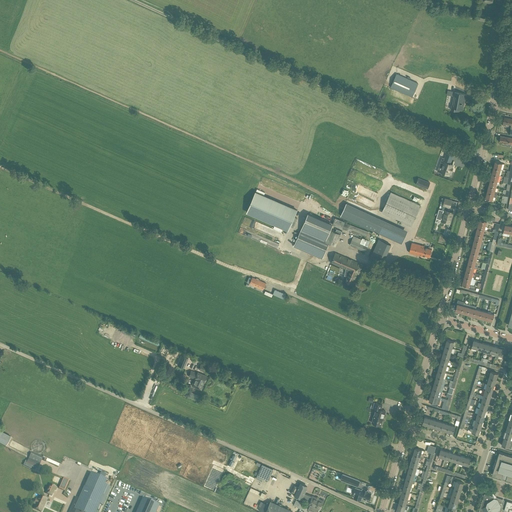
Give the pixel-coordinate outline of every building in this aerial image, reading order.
[(432,74),(433,66),(417,65),(417,73),(432,74)] [(391,87),(390,88),(412,98),(412,96),(418,84),(396,75),(391,87)] [(455,92),(451,110),(459,111),(459,108),(463,109),(466,94),(455,92)] [(511,119),(504,117),(502,125),(506,126),(506,124),(511,125),(509,135),(511,135),(511,119)] [(500,136),(499,142),(502,142),(501,145),(510,147),(511,145),(511,144),(511,138),(509,138),(509,137),(500,136)] [(440,163),(438,169),(441,170),(440,171),(449,174),(451,171),(452,171),(453,168),(452,167),(453,165),(450,163),(451,160),(452,156),(446,154),(442,163),(440,163)] [(495,161),(493,167),(500,169),(502,163),(495,161)] [(493,167),(492,174),(499,176),(500,169),(493,167)] [(418,178),(416,184),(428,189),(430,183),(418,178)] [(490,180),(488,186),(495,188),(497,182),(490,180)] [(488,186),(487,192),(497,195),(498,192),(495,191),(495,188),(488,186)] [(297,210),(255,192),(247,212),(288,230),(297,210)] [(391,192),(382,212),(411,226),(420,206),(391,192)] [(487,192),(485,198),(492,200),(493,196),(496,197),(497,195),(487,192)] [(450,223),(453,213),(444,210),(444,211),(443,211),(445,207),(450,208),(452,201),(442,199),(440,206),(443,206),(442,211),(440,211),(437,220),(450,223)] [(401,242),(404,234),(352,211),(349,218),(358,222),(358,224),(379,233),(401,242)] [(322,259),(329,243),(335,246),(341,231),(336,229),(335,232),(330,229),(332,224),(307,214),(294,247),(322,259)] [(335,218),(332,225),(366,237),(368,231),(344,222),(344,221),(335,218)] [(479,219),(477,228),(484,229),(486,221),(479,219)] [(477,228),(476,234),(483,236),(484,229),(477,228)] [(476,234),(474,240),(483,242),(484,243),(484,240),(482,239),(483,236),(476,234)] [(353,236),(352,240),(367,246),(369,242),(362,239),(362,240),(353,236)] [(352,240),(349,245),(365,251),(367,246),(352,240)] [(472,246),(479,248),(482,249),(483,242),(474,240),(472,246)] [(412,243),(409,253),(422,256),(422,255),(429,257),(431,249),(424,247),(424,246),(412,243)] [(383,265),(389,250),(376,244),(370,259),(383,265)] [(472,246),(471,252),(478,254),(479,248),(472,246)] [(471,252),(469,258),(476,260),(477,257),(479,257),(480,255),(478,254),(471,252)] [(335,253),(331,262),(346,269),(345,275),(348,276),(347,278),(346,279),(347,279),(346,281),(351,283),(353,278),(355,279),(357,273),(359,274),(363,265),(335,253)] [(467,264),(466,271),(473,272),(474,266),(467,264)] [(252,277),(249,283),(263,289),(266,283),(252,277)] [(464,277),(462,285),(469,287),(468,288),(474,290),(475,286),(470,284),(471,278),(464,277)] [(273,294),(272,294),(274,295),(284,299),(286,294),(275,289),(273,293),(273,294)] [(457,304),(455,311),(461,312),(463,305),(457,304)] [(463,305),(461,312),(467,314),(469,307),(463,305)] [(469,307),(467,314),(473,316),(475,309),(476,307),(470,305),(469,307)] [(475,309),(473,316),(479,318),(481,311),(475,309)] [(481,311),(479,318),(486,319),(488,312),(481,311)] [(488,312),(486,319),(492,321),(494,314),(488,312)] [(128,331),(126,336),(134,339),(136,334),(128,331)] [(447,339),(445,346),(452,348),(454,342),(447,339)] [(473,340),(471,347),(478,349),(480,342),(473,340)] [(480,342),(478,349),(484,351),(486,344),(480,342)] [(486,344),(484,351),(490,353),(492,346),(486,344)] [(445,346),(443,352),(450,354),(452,348),(445,346)] [(492,346),(490,353),(496,354),(498,347),(492,346)] [(500,346),(500,347),(500,348),(498,347),(496,354),(495,358),(498,359),(499,355),(502,356),(504,349),(505,348),(500,346)] [(443,352),(441,358),(448,360),(450,354),(443,352)] [(188,359),(181,356),(177,365),(184,368),(188,359)] [(441,358),(440,364),(447,366),(448,360),(441,358)] [(440,364),(438,370),(445,372),(447,366),(440,364)] [(479,367),(469,398),(471,399),(481,368),(479,367)] [(191,370),(188,376),(194,379),(193,382),(191,386),(197,388),(199,389),(201,390),(204,383),(206,376),(197,372),(197,373),(191,370)] [(438,370),(436,377),(443,379),(445,372),(438,370)] [(491,371),(489,377),(496,380),(498,373),(491,371)] [(436,377),(434,383),(444,386),(446,380),(443,379),(436,377)] [(489,377),(487,384),(494,386),(496,380),(489,377)] [(434,383),(432,389),(439,391),(442,392),(444,386),(434,383)] [(487,384),(485,390),(492,392),(494,386),(487,384)] [(432,389),(430,395),(437,397),(439,391),(432,389)] [(485,390),(483,396),(490,398),(492,392),(485,390)] [(187,392),(186,398),(197,401),(199,395),(187,392)] [(430,395),(429,401),(436,403),(437,397),(430,395)] [(226,397),(203,396),(203,406),(226,406),(226,397)] [(483,396),(481,402),(488,404),(490,398),(483,396)] [(481,402),(479,408),(486,410),(488,404),(481,402)] [(376,409),(372,423),(381,425),(383,418),(384,418),(385,411),(381,410),(382,405),(374,403),(373,408),(376,409)] [(428,406),(427,409),(457,418),(458,416),(428,406)] [(479,408),(477,414),(484,416),(486,410),(479,408)] [(477,414),(476,420),(482,422),(484,416),(477,414)] [(424,417),(422,424),(428,426),(431,419),(424,417)] [(431,419),(428,426),(434,428),(437,421),(431,419)] [(476,420),(474,426),(481,428),(482,422),(476,420)] [(437,421),(434,428),(441,429),(443,423),(437,421)] [(443,423),(441,429),(447,431),(449,424),(443,423)] [(449,424),(447,431),(453,433),(455,426),(449,424)] [(473,429),(472,433),(479,435),(481,428),(474,426),(471,425),(470,428),(473,429)] [(0,441),(5,444),(10,435),(0,430),(0,441)] [(504,437),(501,445),(508,447),(511,439),(504,437)] [(427,452),(431,453),(434,454),(436,447),(429,445),(427,452)] [(415,448),(413,454),(420,456),(421,454),(422,450),(415,448)] [(440,449),(438,456),(444,458),(447,451),(440,449)] [(447,451),(444,458),(450,460),(453,453),(447,451)] [(30,452),(28,458),(39,463),(42,457),(30,452)] [(511,456),(499,452),(492,475),(511,480),(511,456)] [(431,453),(413,511),(416,511),(434,454),(431,453)] [(453,453),(450,460),(456,462),(459,455),(453,453)] [(413,454),(411,460),(418,462),(419,459),(420,456),(413,454)] [(456,462),(455,465),(458,466),(459,463),(463,464),(465,457),(459,455),(456,462)] [(465,457),(463,464),(469,466),(471,459),(465,457)] [(28,459),(26,463),(38,467),(39,463),(28,459)] [(411,460),(409,466),(416,469),(418,462),(411,460)] [(409,466),(408,473),(415,475),(416,469),(409,466)] [(435,466),(434,469),(465,478),(466,476),(460,474),(456,472),(435,466)] [(233,481),(235,477),(224,472),(222,475),(233,481)] [(408,473),(406,479),(413,481),(415,475),(408,473)] [(342,474),(340,480),(358,487),(360,481),(342,474)] [(63,477),(58,488),(65,491),(70,480),(63,477)] [(89,477),(78,500),(76,499),(69,511),(80,511),(81,511),(80,511),(95,511),(96,510),(99,511),(109,490),(106,488),(107,486),(89,477)] [(406,479),(404,485),(411,487),(413,481),(406,479)] [(445,480),(435,511),(438,511),(448,480),(445,480)] [(456,481),(454,489),(461,491),(463,483),(456,481)] [(50,484),(46,493),(51,495),(54,490),(55,490),(56,487),(50,484)] [(301,484),(295,495),(301,498),(307,486),(301,484)] [(404,485),(402,491),(409,493),(411,487),(404,485)] [(354,494),(353,498),(361,500),(362,497),(369,499),(371,493),(368,492),(369,491),(363,489),(362,490),(355,488),(353,494),(354,494)] [(454,489),(452,495),(459,497),(461,491),(454,489)] [(402,491),(400,497),(407,499),(409,493),(402,491)] [(484,494),(478,511),(500,511),(504,500),(496,498),(495,495),(493,497),(484,494)] [(452,495),(450,501),(457,503),(459,497),(452,495)] [(35,499),(33,503),(36,504),(34,509),(41,511),(47,499),(39,496),(37,500),(35,499)] [(313,496),(309,505),(313,507),(313,508),(315,509),(315,508),(320,510),(323,501),(313,496)] [(400,497),(398,503),(405,505),(407,499),(400,497)] [(143,498),(137,511),(155,511),(159,505),(143,498)] [(296,500),(294,506),(303,510),(306,505),(296,500)] [(271,501),(265,511),(292,511),(293,511),(271,501)] [(450,501),(448,507),(455,509),(457,503),(450,501)] [(398,503),(396,511),(398,511),(403,511),(405,505),(398,503)]
